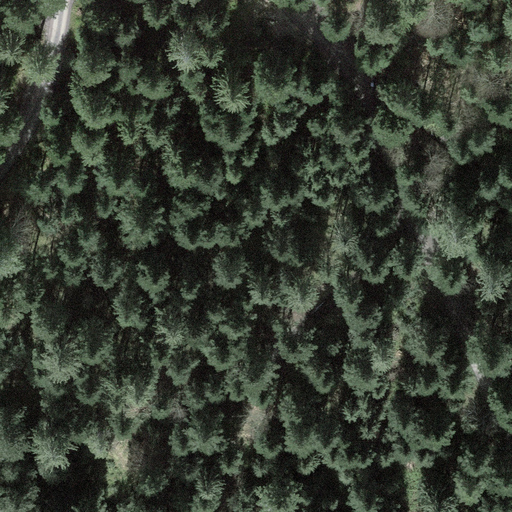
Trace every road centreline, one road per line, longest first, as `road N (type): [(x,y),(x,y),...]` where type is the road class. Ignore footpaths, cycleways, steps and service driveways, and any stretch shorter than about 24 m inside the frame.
road 1 (track): [(292,0),(355,82),(511,417)]
road 2 (track): [(64,0),(44,81),(0,161)]
